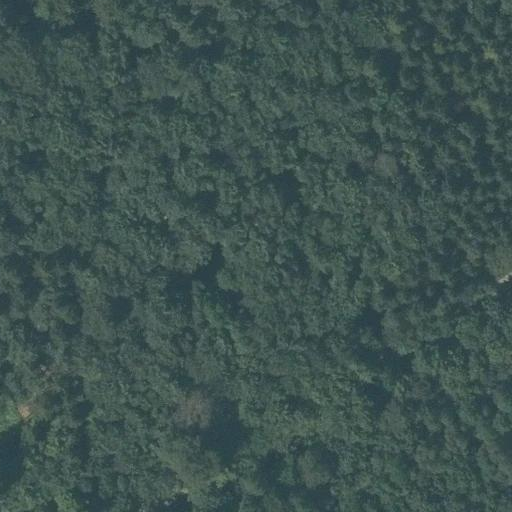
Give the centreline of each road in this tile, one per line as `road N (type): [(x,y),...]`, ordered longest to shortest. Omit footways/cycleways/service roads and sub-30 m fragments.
road 1 (unknown): [(511,265),(131,511)]
road 2 (track): [(511,277),(152,511)]
